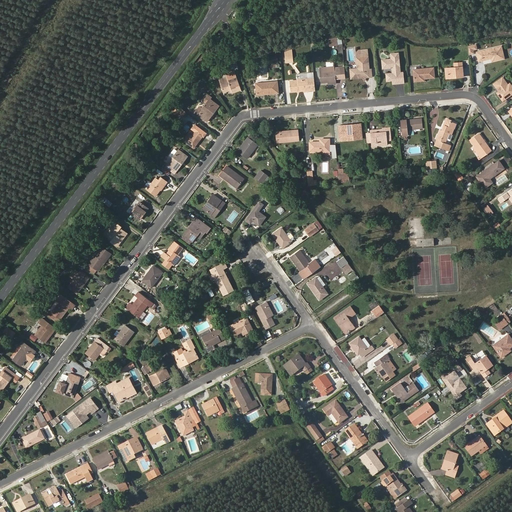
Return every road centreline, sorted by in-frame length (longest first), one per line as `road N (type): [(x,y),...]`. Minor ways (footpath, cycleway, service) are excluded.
road 1 (residential): [(0,434),(241,116),(462,94),(481,103),(511,145)]
road 2 (primary): [(225,0),(0,298)]
road 3 (residential): [(312,325),(0,483)]
road 4 (residential): [(409,458),(312,325)]
road 5 (residential): [(511,383),(409,458)]
